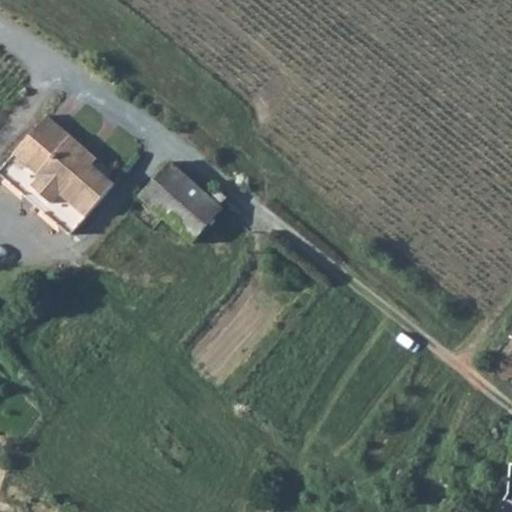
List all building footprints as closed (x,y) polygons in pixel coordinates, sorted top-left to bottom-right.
[(52,97),(3,154),(11,162),(61,105),(52,97)] [(61,105),(11,162),(75,216),(123,160),(61,105)] [(176,148),(145,182),(149,186),(180,153),(176,148)] [(186,218),(216,184),(180,153),(149,186),(186,218)] [(198,229),(229,196),(216,184),(186,218),(198,229)] [(498,511),(511,511),(511,462),(511,463),(510,491),(498,511)]
